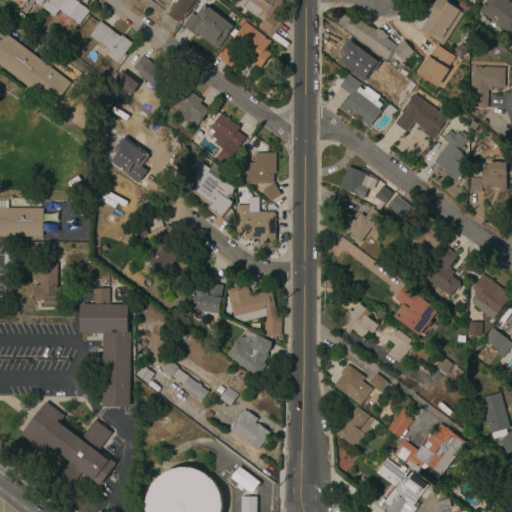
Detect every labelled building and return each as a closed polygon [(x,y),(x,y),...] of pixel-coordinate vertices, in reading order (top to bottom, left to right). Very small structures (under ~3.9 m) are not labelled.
[(74,0),(88,11),(78,24),(59,9),(53,16),(43,8),(43,7),(42,6),(45,1),(47,2),(49,0),(74,0)] [(272,38),(259,28),(264,21),(245,7),(248,2),(245,0),(281,0),(272,13),(284,21),(272,38)] [(443,0),(464,14),(442,46),(414,27),(430,3),(433,5),(436,0),(443,0)] [(508,0),(508,1),(511,4),(511,33),(511,35),(479,11),(487,0),(508,0)] [(470,14),(458,6),(461,1),(473,9),(470,14)] [(233,27),(216,50),(196,35),(195,37),(182,27),(192,13),(195,16),(204,5),(233,27)] [(353,21),(356,18),(372,29),(373,28),(376,30),(378,28),(388,36),(387,38),(397,46),(403,40),(413,53),(402,62),(394,51),(386,61),(337,24),(344,15),(353,21)] [(99,21),(119,36),(121,35),(132,43),(124,53),(126,55),(120,64),(118,62),(117,63),(106,55),(104,57),(94,50),(99,43),(88,35),(99,21)] [(261,69),(241,55),(232,68),(218,58),(243,23),(271,42),(265,50),(271,54),(261,69)] [(0,30),(70,82),(53,106),(0,66),(0,30)] [(456,56),(438,87),(419,76),(437,45),(455,55),(456,56)] [(455,55),(455,48),(461,45),(466,48),(467,55),(461,59),(456,56),(455,55)] [(142,55),(173,79),(162,94),(137,74),(139,73),(132,68),(142,55)] [(395,94),(381,84),(384,79),(375,73),(382,64),(405,80),(395,94)] [(504,88),(492,88),(492,91),(488,91),(487,109),(472,108),(473,68),(505,69),(504,88)] [(369,128),(352,115),(350,117),(340,108),(350,95),(339,87),(349,74),(362,85),(359,88),(382,105),(379,110),(382,112),(369,128)] [(195,128),(174,113),(179,106),(170,99),(181,85),(202,100),(199,103),(208,110),(195,128)] [(425,107),(427,105),(438,113),(442,108),(451,115),(432,140),(422,133),(424,130),(413,123),(406,132),(395,124),(402,114),(401,113),(414,95),(424,102),(422,105),(425,107)] [(390,118),(383,112),(389,105),(396,111),(390,118)] [(224,167),(214,160),(222,150),(214,144),(217,141),(212,137),(215,133),(209,129),(220,114),(239,128),(237,131),(246,138),(224,167)] [(476,130),(470,127),(472,121),(479,124),(476,130)] [(454,135),(456,133),(459,135),(461,131),(468,137),(466,140),(467,141),(463,147),(466,149),(461,154),(467,159),(462,165),(467,169),(456,182),(432,164),(448,144),(442,139),(449,131),(454,135)] [(275,174),(273,174),(272,183),(274,182),(281,195),(269,201),(262,189),(271,184),(246,184),(246,172),(248,172),(248,162),(254,162),(254,153),(275,153),(275,174)] [(198,162),(199,161),(209,169),(207,172),(215,178),(218,176),(234,188),(231,192),(233,193),(228,199),(233,203),(220,219),(206,208),(209,205),(190,191),(197,182),(190,177),(194,172),(189,167),(195,160),(198,162)] [(505,188),(482,188),(482,193),(471,192),(471,180),(481,180),(482,166),(489,166),(489,162),(505,163),(505,188)] [(363,199),(354,195),(354,194),(338,188),(347,166),(367,174),(363,184),(368,186),(363,199)] [(133,195),(116,184),(120,178),(137,189),(133,195)] [(384,205),(373,196),(381,186),(392,194),(384,205)] [(249,213),(276,212),(276,252),(260,252),(260,240),(246,240),(246,234),(236,234),(236,206),(249,205),(249,213)] [(0,208),(42,208),(42,237),(0,236),(0,208)] [(384,218),(374,231),(371,228),(359,245),(352,239),(354,236),(346,229),(353,219),(355,221),(360,214),(365,218),(371,209),(384,218)] [(133,241),(129,231),(144,225),(148,235),(133,241)] [(427,233),(429,230),(444,239),(438,248),(428,240),(422,248),(415,244),(414,246),(408,242),(418,227),(427,233)] [(163,235),(183,249),(164,275),(144,260),(163,235)] [(459,288),(457,286),(450,296),(422,277),(444,246),(456,255),(448,266),(450,267),(449,269),(454,272),(451,276),(460,282),(458,285),(460,286),(459,288)] [(4,251),(17,251),(16,264),(4,263),(4,251)] [(39,285),(39,280),(32,280),(31,264),(56,263),(57,289),(66,289),(66,305),(43,305),(43,300),(34,300),(33,286),(39,285)] [(492,319),(471,304),(471,298),(474,294),(473,293),(474,291),(471,289),(481,274),(510,295),(492,319)] [(220,298),(222,298),(218,315),(193,310),(194,300),(192,300),(194,290),(204,292),(206,282),(223,285),(220,298)] [(419,336),(393,317),(403,304),(395,298),(404,285),(438,311),(419,336)] [(250,296),(271,291),(277,317),(281,315),(281,337),(265,337),(265,318),(235,325),(227,291),(248,286),(250,296)] [(101,333),(79,333),(79,304),(93,304),(93,288),(109,288),(108,304),(127,304),(127,333),(129,333),(129,407),(102,407),(101,333)] [(370,313),(366,318),(377,326),(372,334),(368,332),(363,338),(352,330),(349,334),(337,325),(349,309),(352,312),(358,304),(370,313)] [(380,320),(375,315),(380,310),(385,315),(380,320)] [(469,336),(469,323),(482,323),(482,336),(469,336)] [(399,363),(387,355),(394,345),(387,340),(395,329),(411,341),(409,345),(411,346),(399,363)] [(511,344),(502,359),(496,354),(499,351),(484,340),(492,329),(508,340),(511,344)] [(176,335),(180,330),(186,335),(183,340),(176,335)] [(253,346),(260,337),(273,343),(267,354),(269,355),(264,364),(266,366),(257,379),(226,355),(241,336),(253,346)] [(446,375),(436,368),(444,358),(453,365),(446,375)] [(348,366),(349,366),(364,377),(361,381),(372,389),(359,405),(333,385),(342,375),(339,373),(346,364),(348,366)] [(134,375),(141,365),(153,373),(147,383),(134,375)] [(462,377),(455,373),(457,368),(464,373),(462,377)] [(379,392),(369,384),(376,375),(387,383),(379,392)] [(189,378),(198,384),(198,383),(201,385),(200,386),(207,392),(200,402),(196,399),(197,398),(189,392),(189,378)] [(226,390),(228,387),(238,395),(230,407),(219,399),(221,396),(216,392),(220,386),(226,390)] [(507,434),(505,436),(494,439),(492,434),(490,434),(480,399),(500,393),(510,429),(506,430),(507,434)] [(346,413),(336,403),(341,397),(352,406),(346,413)] [(45,401),(64,416),(60,421),(82,437),(95,420),(111,433),(98,450),(116,463),(99,485),(82,472),(68,490),(51,478),(65,459),(43,443),(39,449),(20,434),(45,401)] [(373,431),(371,429),(357,449),(336,434),(355,407),(374,421),(373,422),(378,425),(373,431)] [(257,425),(258,424),(271,434),(258,451),(244,441),(237,436),(229,430),(245,410),(258,420),(255,424),(257,425)] [(210,420),(204,416),(207,411),(214,415),(210,420)] [(399,438),(388,429),(401,412),(412,421),(399,438)] [(465,442),(441,475),(423,462),(416,472),(405,464),(406,463),(393,454),(404,440),(417,450),(421,445),(422,446),(426,440),(426,439),(431,433),(432,434),(440,424),(465,442)] [(511,451),(511,453),(499,444),(510,431),(511,432),(511,451)] [(241,446),(233,441),(237,436),(244,441),(241,446)] [(395,449),(390,445),(396,437),(401,440),(395,449)] [(373,461),(361,452),(365,447),(377,456),(373,461)] [(507,460),(501,456),(505,451),(510,455),(507,460)] [(405,473),(407,470),(427,485),(412,506),(416,509),(413,511),(386,511),(384,510),(387,505),(384,503),(395,487),(376,474),(386,459),(405,473)] [(145,511),(145,510),(145,507),(145,500),(146,497),(147,492),(149,488),(151,484),(154,481),(155,479),(159,476),(165,472),(171,469),(176,468),(181,467),(186,467),(189,468),(192,468),(196,469),(201,472),(205,474),(211,480),(214,484),(218,490),(219,493),(220,497),(221,501),(221,504),(221,508),(221,511),(220,511),(145,511)] [(229,480),(251,493),(258,481),(236,467),(229,480)] [(239,511),(255,511),(256,497),(240,496),(239,511)] [(450,507),(457,505),(459,511),(456,511),(450,511),(449,507),(437,511),(434,502),(447,498),(450,507)]
